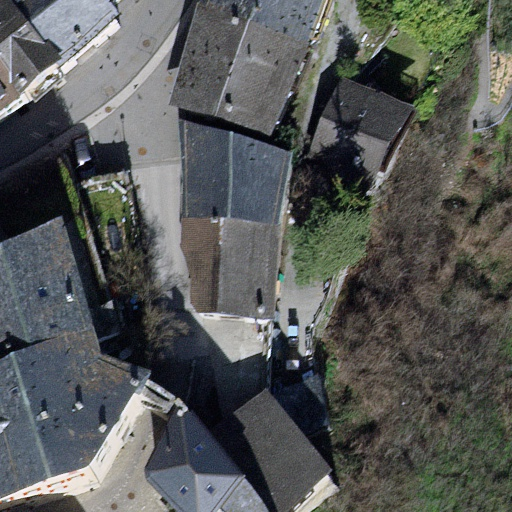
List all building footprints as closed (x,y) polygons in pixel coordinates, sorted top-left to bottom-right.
[(0,0),(0,126),(112,39),(107,23),(92,0),(0,0)] [(92,0),(107,23),(127,0),(92,0)] [(218,0),(179,106),(270,140),(321,0),(218,0)] [(343,85),(312,157),(379,186),(411,114),(343,85)] [(511,112),(466,173),(511,207),(511,112)] [(288,163),(194,132),(197,311),(272,319),(288,163)] [(0,511),(8,511),(90,484),(144,388),(93,375),(56,226),(0,253),(0,511)] [(302,511),(332,483),(267,398),(212,442),(267,511),(302,511)] [(188,412),(155,474),(155,487),(179,511),(267,511),(212,442),(188,412)]
